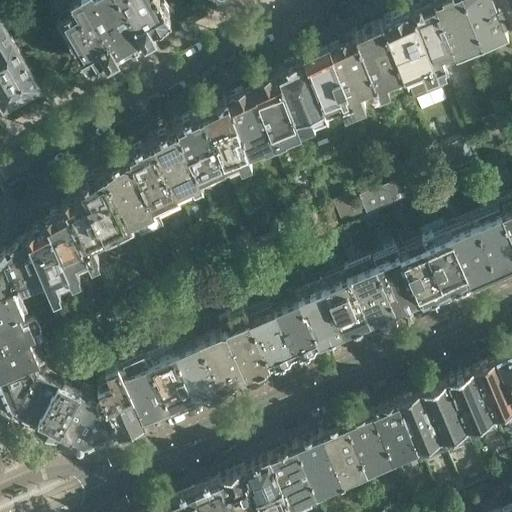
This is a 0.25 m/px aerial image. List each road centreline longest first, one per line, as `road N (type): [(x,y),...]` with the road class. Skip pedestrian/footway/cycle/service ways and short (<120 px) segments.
road 1 (tertiary): [(135,462),(511,299)]
road 2 (residential): [(0,175),(303,4)]
